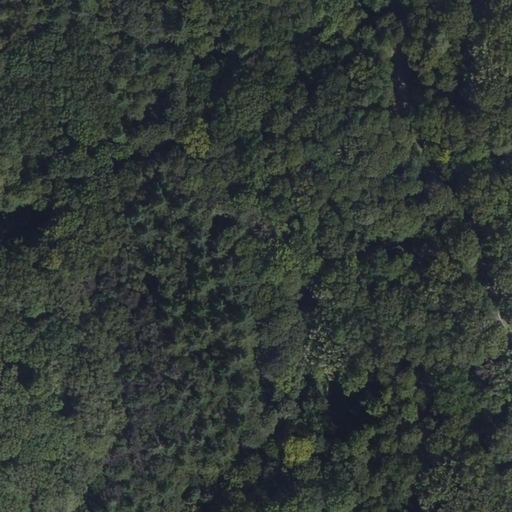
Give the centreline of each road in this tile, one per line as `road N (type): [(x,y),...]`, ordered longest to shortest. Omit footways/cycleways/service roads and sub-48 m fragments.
road 1 (track): [(319,424),(206,0)]
road 2 (tertiary): [(377,0),(395,103),(449,210),(484,308),(511,341)]
